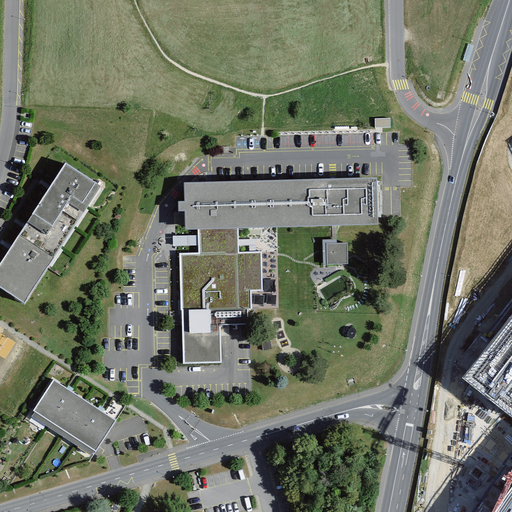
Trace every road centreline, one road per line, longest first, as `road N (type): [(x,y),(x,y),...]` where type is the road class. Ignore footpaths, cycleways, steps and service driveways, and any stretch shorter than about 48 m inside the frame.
road 1 (secondary): [(509,0),(453,190),(412,412)]
road 2 (tertiary): [(153,468),(356,408),(412,412)]
road 3 (residential): [(12,0),(0,162)]
road 4 (tertiary): [(5,511),(153,468)]
